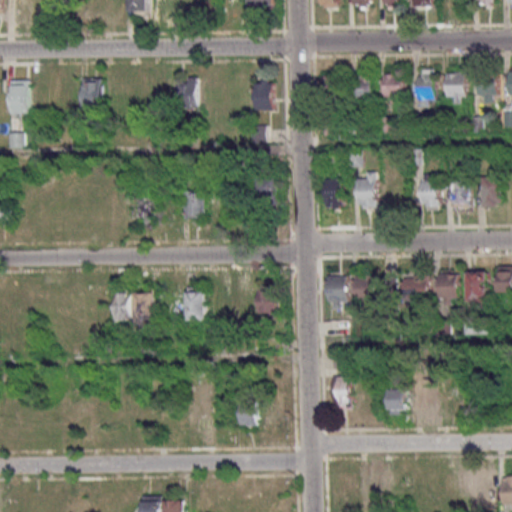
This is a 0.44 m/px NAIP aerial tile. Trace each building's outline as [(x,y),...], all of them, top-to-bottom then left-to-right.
[(31,18),(30,0),(0,0),(0,14),(8,15),(8,18),(31,18)] [(106,0),(107,10),(128,10),(128,11),(150,11),(150,0),(106,0)] [(420,68),(420,103),(437,103),(437,68),(420,68)] [(468,71),(448,71),(448,96),(468,96),(468,71)] [(406,72),(386,72),(386,102),(406,102),(406,72)] [(346,74),(324,74),(324,100),(346,100),(346,74)] [(375,100),(375,74),(358,74),(358,100),(375,100)] [(499,74),(480,74),(480,101),(499,101),(499,74)] [(84,76),(84,111),(105,111),(105,76),(84,76)] [(179,107),(199,107),(199,76),(179,76),(179,107)] [(152,78),(134,78),(134,108),(152,108),(152,78)] [(33,114),(33,79),(12,79),(12,114),(33,114)] [(256,110),(275,110),(275,82),(256,82),(256,110)] [(36,83),(36,113),(58,113),(58,83),(36,83)] [(110,122),(129,122),(129,83),(110,83),(110,122)] [(26,147),(26,131),(10,131),(10,147),(26,147)] [(379,171),(369,171),(369,179),(360,179),(360,207),(379,207),(379,171)] [(256,206),(280,206),(280,177),(256,177),(256,206)] [(483,177),(483,205),(503,205),(503,177),(483,177)] [(327,178),(327,207),(345,207),(345,178),(327,178)] [(453,179),(453,207),(472,207),(472,179),(453,179)] [(441,180),(423,180),(423,210),(441,210),(441,180)] [(87,191),(87,226),(108,226),(108,191),(87,191)] [(206,191),(185,191),(185,217),(206,217),(206,191)] [(154,196),(135,196),(135,220),(154,220),(154,196)] [(0,219),(11,219),(11,203),(0,203),(0,219)] [(511,265),(500,265),(500,292),(511,291),(511,265)] [(491,301),(491,271),(469,271),(469,301),(491,301)] [(461,304),(461,273),(441,273),(441,304),(461,304)] [(357,275),(357,304),(381,304),(381,275),(357,275)] [(351,276),(330,276),(330,303),(351,303),(351,276)] [(431,276),(406,276),(406,301),(431,301),(431,276)] [(186,290),(186,320),(206,320),(206,290),(186,290)] [(280,317),(280,290),(259,290),(259,317),(280,317)] [(140,292),(140,328),(154,328),(154,292),(140,292)] [(0,321),(11,322),(11,293),(0,293),(0,321)] [(235,293),(235,311),(255,311),(255,293),(235,293)] [(350,336),(350,321),(332,321),(332,336),(350,336)] [(353,355),(335,355),(335,371),(335,408),(353,408),(353,355)] [(411,389),(392,389),(392,411),(411,411),(411,389)] [(189,398),(189,430),(209,430),(209,398),(189,398)] [(285,428),(285,401),(265,401),(265,428),(285,428)] [(242,425),(261,425),(261,404),(242,404),(242,425)] [(330,472),(330,511),(357,511),(357,472),(330,472)] [(366,477),(366,499),(387,499),(387,477),(366,477)] [(495,498),(495,477),(477,477),(477,498),(495,498)] [(165,493),(146,493),(145,511),(185,511),(185,499),(165,499),(165,493)] [(50,494),(49,511),(90,511),(91,499),(70,499),(70,494),(50,494)]
